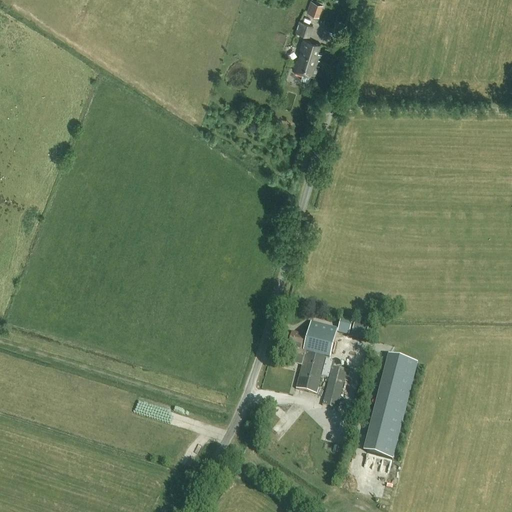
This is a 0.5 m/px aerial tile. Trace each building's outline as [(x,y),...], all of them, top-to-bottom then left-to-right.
[(311,1),(306,13),(319,17),(323,5),(311,1)] [(294,32),(309,37),(313,26),(298,21),(294,32)] [(310,76),(315,78),(318,66),(316,65),(318,60),(319,60),(321,54),(317,53),(319,44),(303,39),(300,49),(301,50),(298,60),(296,61),(293,71),(302,74),(300,80),(308,82),(310,76)] [(352,321),(341,318),(337,333),(348,336),(352,321)] [(329,360),(336,330),(310,324),(307,337),(291,334),(287,353),(296,355),(297,354),(304,356),(295,390),(316,395),(325,359),(329,360)] [(368,328),(354,324),(352,331),(366,335),(368,328)] [(391,355),(368,452),(397,459),(420,362),(391,355)] [(322,376),(328,377),(332,362),(326,360),(322,376)] [(350,373),(332,367),(327,387),(321,407),(337,410),(342,390),(344,382),(348,383),(350,373)]
